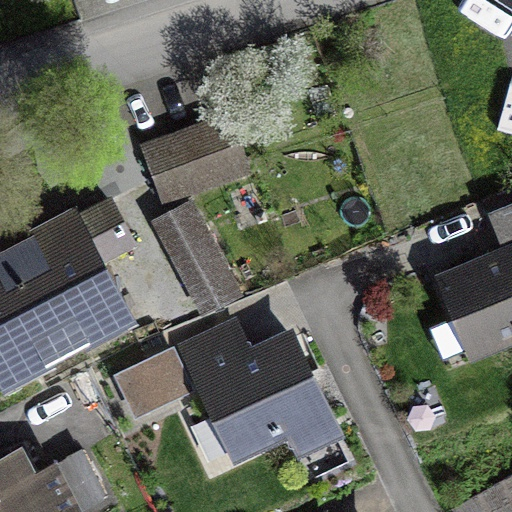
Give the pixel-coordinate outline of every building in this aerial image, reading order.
[(245,173),(224,116),(139,148),(160,205),(245,173)] [(226,194),(235,218),(259,209),(250,185),(226,194)] [(106,203),(0,258),(0,369),(3,376),(118,316),(91,263),(127,245),(106,203)] [(163,246),(199,313),(231,297),(195,229),(163,246)] [(468,352),(511,334),(511,253),(439,283),(468,352)] [(232,455),(322,412),(288,339),(197,382),(232,455)] [(184,391),(164,353),(109,380),(129,418),(184,391)] [(100,498),(77,454),(50,468),(73,511),(100,498)] [(72,511),(49,467),(26,480),(14,458),(0,465),(0,511),(72,511)] [(511,511),(511,501),(500,481),(448,511),(511,511)]
